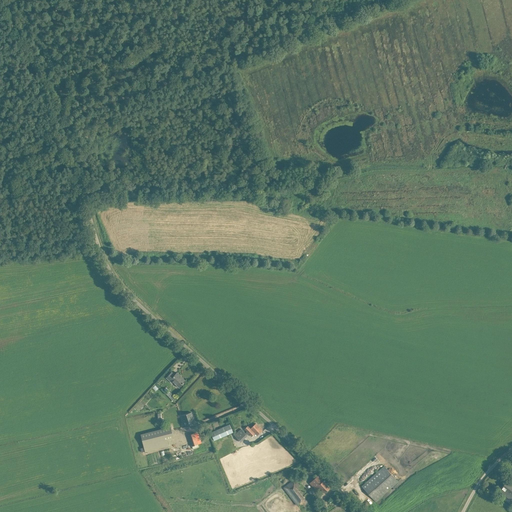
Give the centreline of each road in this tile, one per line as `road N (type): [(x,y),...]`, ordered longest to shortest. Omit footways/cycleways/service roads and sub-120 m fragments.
road 1 (unclassified): [(359,511),(118,283),(98,246),(72,156)]
road 2 (track): [(391,0),(68,118)]
road 3 (track): [(0,2),(52,87),(62,121)]
